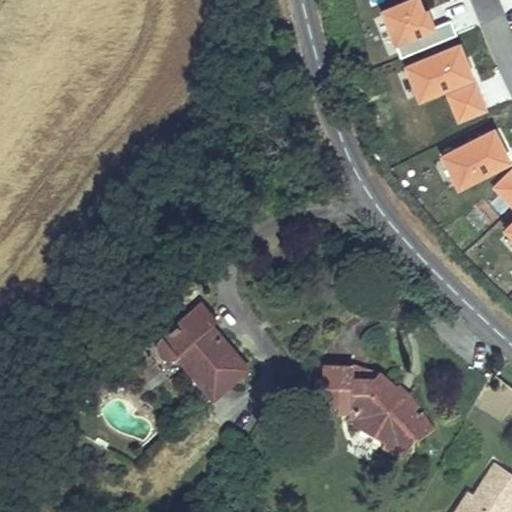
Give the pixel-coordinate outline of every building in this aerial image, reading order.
[(405,0),(381,10),(400,57),(456,35),(450,20),(432,27),(426,11),(422,12),(417,0),(405,0)] [(418,99),(472,78),(458,45),(405,66),(418,99)] [(459,120),(484,110),(474,85),(448,95),(459,120)] [(457,188),(509,161),(493,130),(441,156),(457,188)] [(511,204),(511,170),(495,187),(511,204)] [(166,357),(175,356),(213,400),(251,368),(212,323),(219,318),(201,298),(187,310),(161,331),(156,338),(155,346),(159,354),(166,357)] [(363,354),(328,352),(327,368),(321,368),(321,394),(349,395),(349,383),(365,384),(365,398),(360,400),(360,408),(396,447),(417,428),(424,435),(440,420),(410,387),(414,384),(393,361),(363,361),(363,354)] [(115,392),(122,385),(107,370),(100,377),(110,388),(115,392)] [(96,401),(110,388),(100,377),(86,391),(96,401)] [(511,453),(505,450),(495,464),(511,475),(511,453)] [(464,511),(511,511),(511,475),(495,464),(483,482),(477,480),(472,487),(475,500),(463,505),(464,511)]
